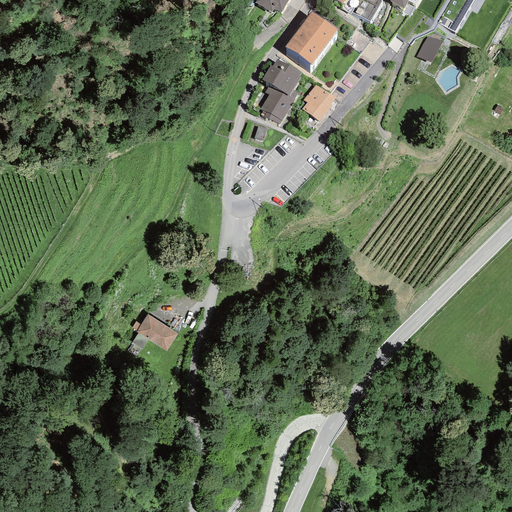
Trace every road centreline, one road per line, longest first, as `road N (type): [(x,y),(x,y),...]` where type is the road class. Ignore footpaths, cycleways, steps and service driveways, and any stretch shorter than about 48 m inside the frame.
road 1 (residential): [(308,0),(244,98),(222,209),(250,205),(391,54)]
road 2 (tertiary): [(291,511),(362,379),(511,227)]
